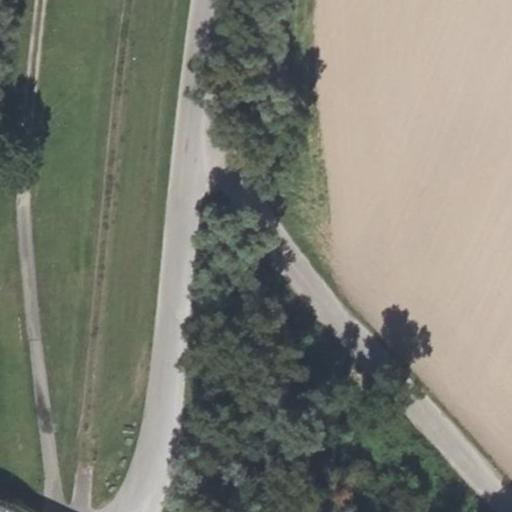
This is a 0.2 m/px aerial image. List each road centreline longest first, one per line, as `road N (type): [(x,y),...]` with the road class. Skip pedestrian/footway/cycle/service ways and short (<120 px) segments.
road 1 (unclassified): [(196,93),(215,156),(511,506)]
road 2 (track): [(132,0),(93,323),(84,511)]
road 3 (track): [(51,511),(30,143),(44,0)]
road 4 (unclassified): [(196,93),(165,457),(138,511)]
